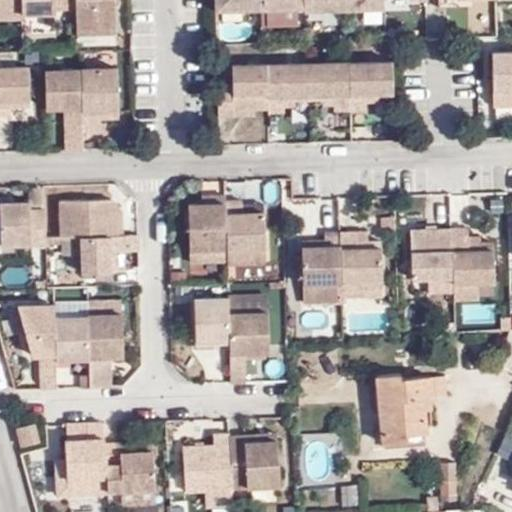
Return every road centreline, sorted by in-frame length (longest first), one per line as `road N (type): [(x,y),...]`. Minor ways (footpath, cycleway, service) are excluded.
road 1 (residential): [(152,167),(511,153)]
road 2 (residential): [(152,167),(155,394)]
road 3 (residential): [(0,172),(152,167)]
road 4 (residential): [(280,391),(155,394)]
road 5 (residential): [(155,394),(35,398)]
